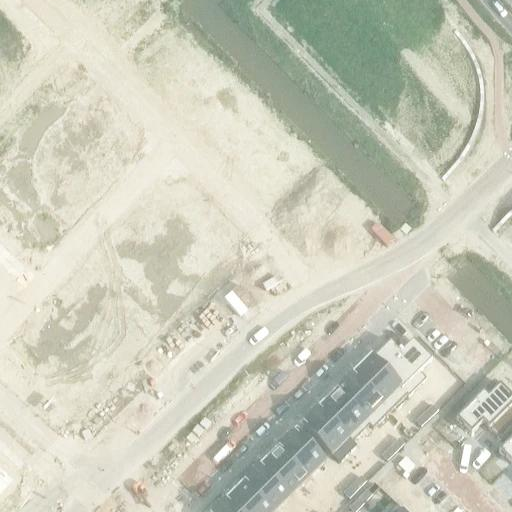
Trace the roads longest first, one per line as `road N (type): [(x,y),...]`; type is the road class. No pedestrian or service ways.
road 1 (residential): [(460,214),(165,511)]
road 2 (residential): [(177,137),(0,333)]
road 3 (residential): [(177,137),(315,293)]
road 4 (residential): [(30,0),(177,137)]
road 5 (residential): [(0,413),(101,495)]
